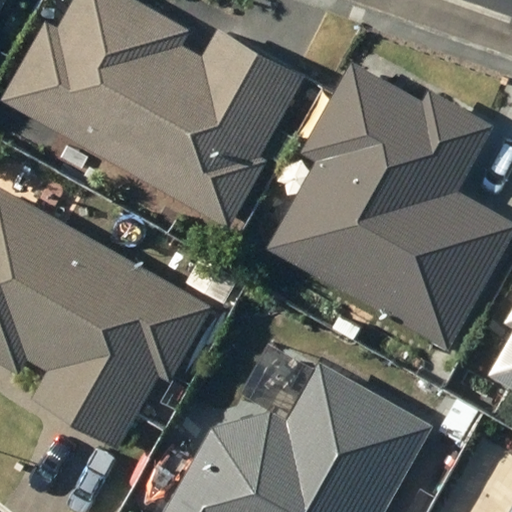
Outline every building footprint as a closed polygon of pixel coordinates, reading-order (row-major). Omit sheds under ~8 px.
[(8,101),(235,230),(273,163),(266,160),(312,80),(226,31),(210,60),(190,49),(198,35),(137,0),(84,0),(66,32),(51,24),(8,101)] [(495,125),(429,87),(422,101),(354,62),(303,151),(320,160),(269,248),(448,349),(511,236),(511,220),(458,190),(495,125)] [(0,365),(21,377),(30,362),(46,370),(30,399),(122,452),(140,419),(152,426),(220,307),(0,181),(0,365)] [(511,328),(511,338),(491,376),(511,387),(511,300),(500,322),(511,328)] [(253,424),(221,408),(170,511),(386,511),(433,417),(323,363),(294,423),(261,407),(253,424)]
